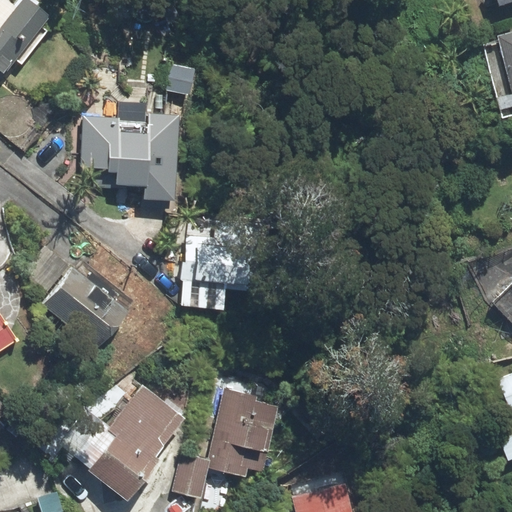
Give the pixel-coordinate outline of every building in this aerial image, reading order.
[(0,74),(46,15),(26,0),(20,0),(0,26),(0,74)] [(511,30),(494,35),(511,105),(511,30)] [(196,72),(171,62),(161,90),(186,99),(196,72)] [(117,117),(81,116),(79,167),(94,167),(93,186),(124,188),(124,183),(140,184),(139,207),(167,208),(167,199),(170,199),(174,113),(145,112),(144,122),(117,121),(117,117)] [(238,238),(184,235),(183,261),(180,261),(179,279),(182,279),(180,305),(219,307),(220,286),(239,287),(240,259),(236,258),(238,238)] [(50,296),(43,305),(97,346),(126,308),(111,298),(115,293),(89,273),(85,278),(42,245),(21,274),(50,296)] [(511,373),(496,380),(510,415),(511,414),(511,373)] [(85,468),(123,499),(156,458),(151,454),(181,417),(140,384),(106,425),(85,408),(56,443),(86,467),(85,468)] [(275,400),(220,388),(205,457),(179,452),(171,491),(198,497),(205,467),(242,475),(244,467),(260,471),(275,400)] [(290,497),(293,511),(346,511),(341,485),(290,497)]
